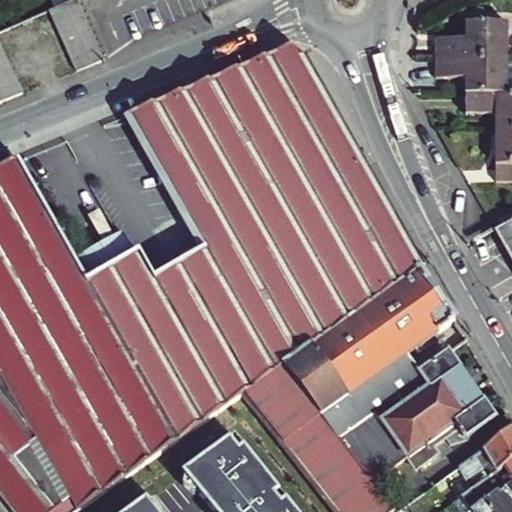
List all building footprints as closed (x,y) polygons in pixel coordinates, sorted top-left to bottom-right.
[(76,0),(49,12),(54,25),(82,13),(76,0)] [(386,74),(400,74),(401,6),(387,6),(386,74)] [(60,37),(87,26),(82,13),(54,25),(60,37)] [(472,39),(443,38),(442,58),(511,59),(511,23),(473,21),(472,39)] [(87,26),(60,37),(66,50),(93,39),(87,26)] [(71,63),(98,51),(93,39),(66,50),(71,63)] [(128,251),(76,280),(173,444),(245,394),(283,368),(420,273),(424,270),(302,56),(290,49),(114,121),(195,260),(150,288),(128,251)] [(98,51),(71,63),(77,75),(103,63),(98,51)] [(441,79),(471,80),(471,95),(511,95),(511,59),(442,58),(441,79)] [(0,79),(8,76),(2,63),(0,63),(0,79)] [(0,94),(14,88),(8,76),(0,79),(0,94)] [(0,109),(20,100),(14,88),(0,94),(0,109)] [(511,95),(471,95),(470,119),(502,120),(501,131),(511,131),(511,95)] [(511,131),(501,131),(500,183),(511,183),(511,131)] [(8,164),(0,167),(0,387),(30,440),(66,501),(72,511),(76,511),(173,444),(76,280),(8,164)] [(498,227),(511,249),(511,221),(499,227),(498,227)] [(449,325),(452,323),(420,273),(283,368),(338,439),(345,433),(352,443),(377,420),(421,382),(406,362),(449,325)] [(417,473),(438,458),(433,451),(444,444),(451,454),(494,422),(471,392),(446,359),(421,382),(377,420),(417,473)] [(283,368),(245,394),(336,511),(393,511),(345,449),(338,439),(283,368)] [(0,387),(0,503),(6,511),(49,511),(66,501),(30,440),(0,387)] [(470,492),(473,490),(494,475),(511,462),(511,432),(441,483),(448,492),(462,481),(470,492)] [(352,443),(345,433),(338,439),(345,449),(352,443)] [(293,511),(236,439),(183,478),(211,511),(293,511)] [(511,462),(494,475),(511,498),(511,462)] [(511,511),(511,498),(494,475),(473,490),(477,497),(466,505),(471,511),(511,511)] [(154,511),(148,503),(135,511),(154,511)]
